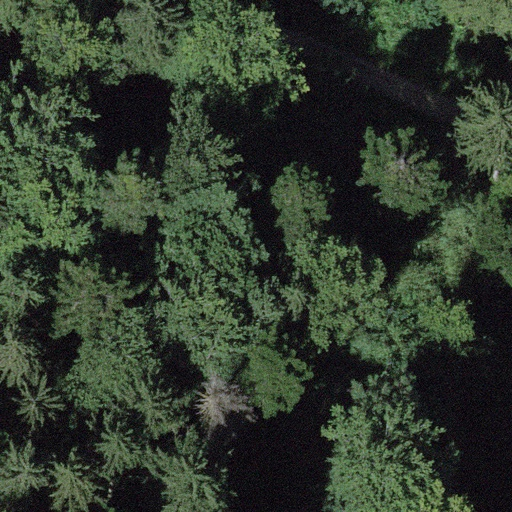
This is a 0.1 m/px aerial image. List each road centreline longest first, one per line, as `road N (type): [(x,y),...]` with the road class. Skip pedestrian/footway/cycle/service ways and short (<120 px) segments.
road 1 (track): [(242,16),(362,262),(511,490)]
road 2 (track): [(511,132),(242,16),(176,0)]
